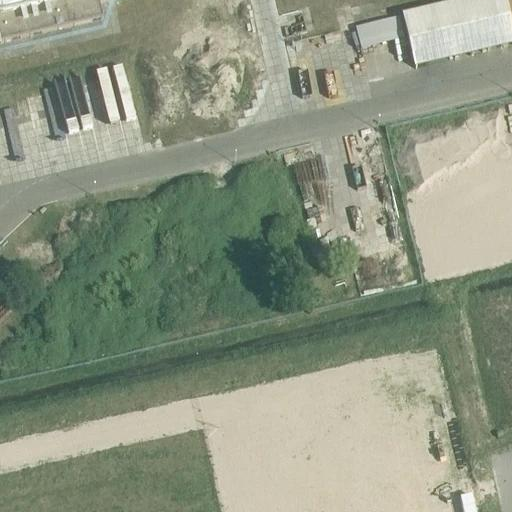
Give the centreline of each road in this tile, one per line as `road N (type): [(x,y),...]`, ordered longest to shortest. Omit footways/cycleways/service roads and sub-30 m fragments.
road 1 (unknown): [(503,460),(491,364),(470,320),(404,320),(0,417)]
road 2 (unknown): [(0,226),(81,171),(274,133)]
road 3 (unknown): [(274,133),(511,80)]
road 4 (unknown): [(264,0),(274,133)]
